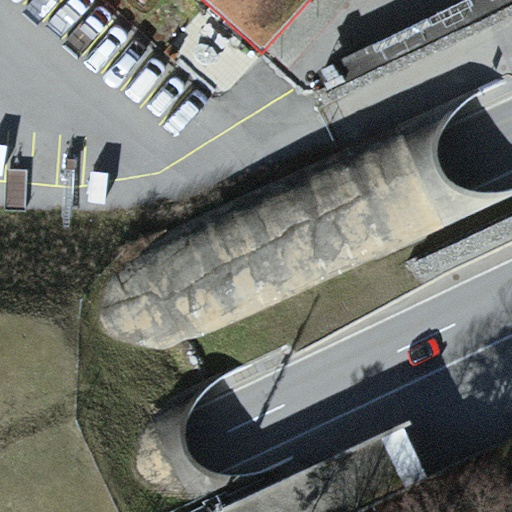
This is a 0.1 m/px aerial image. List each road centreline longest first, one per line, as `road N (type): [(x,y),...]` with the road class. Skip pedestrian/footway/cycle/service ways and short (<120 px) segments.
road 1 (motorway): [(511,133),(0,359)]
road 2 (motorway): [(45,511),(511,296)]
